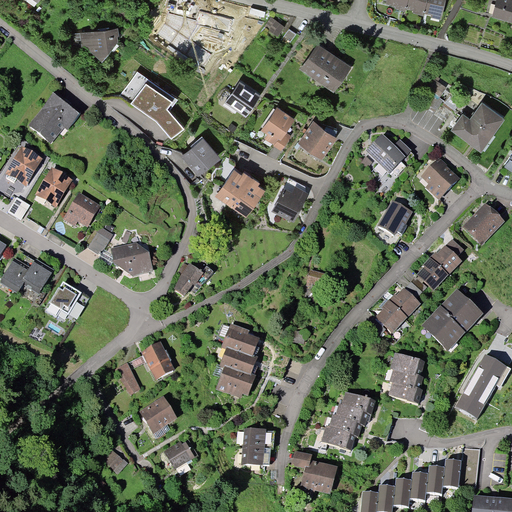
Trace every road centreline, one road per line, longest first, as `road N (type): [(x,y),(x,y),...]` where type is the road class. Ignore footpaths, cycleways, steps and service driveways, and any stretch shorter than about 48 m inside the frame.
road 1 (residential): [(484,182),(408,124),(368,124),(356,132),(299,239),(240,286),(154,327),(140,321)]
road 2 (residential): [(0,22),(184,182),(192,218),(147,308)]
road 3 (residential): [(484,182),(339,331),(298,389),(281,477)]
road 4 (residential): [(140,321),(85,372),(138,459)]
road 5 (residential): [(0,217),(147,308)]
road 6 (residential): [(511,68),(354,20)]
